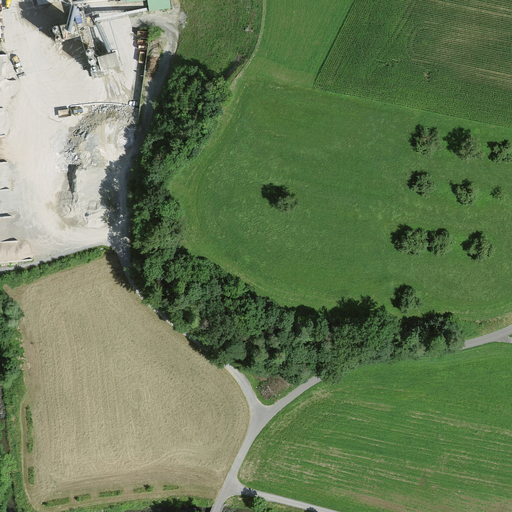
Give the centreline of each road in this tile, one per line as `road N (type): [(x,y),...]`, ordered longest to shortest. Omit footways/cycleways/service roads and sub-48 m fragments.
road 1 (residential): [(217,511),(258,422),(318,377),(511,329)]
road 2 (track): [(108,243),(127,285),(227,368),(258,422)]
road 3 (unknown): [(48,61),(38,193),(62,221),(108,243)]
